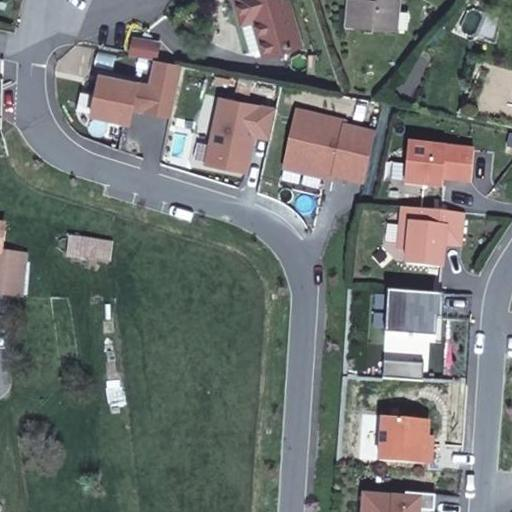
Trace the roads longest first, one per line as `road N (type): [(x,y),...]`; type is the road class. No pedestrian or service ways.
road 1 (residential): [(38,53),(31,115),(64,155),(271,223),(300,271),(293,511)]
road 2 (residential): [(486,511),(490,314),(511,260)]
